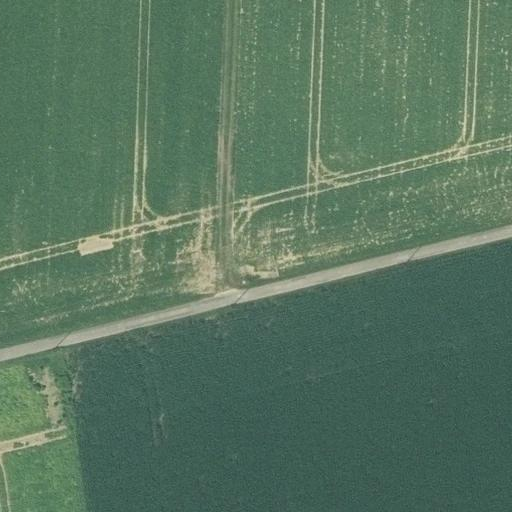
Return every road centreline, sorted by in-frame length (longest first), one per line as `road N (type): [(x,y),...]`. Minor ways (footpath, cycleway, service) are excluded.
road 1 (track): [(511,230),(0,355)]
road 2 (track): [(227,300),(238,0)]
